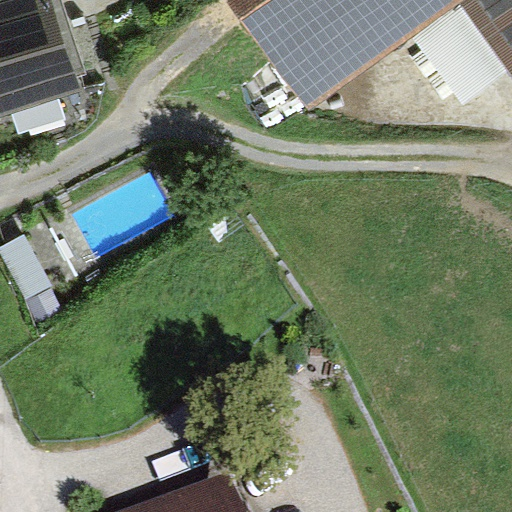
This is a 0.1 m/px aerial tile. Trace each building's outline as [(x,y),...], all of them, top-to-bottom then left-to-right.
[(0,0),(0,99),(76,76),(52,0),(0,0)] [(238,0),(314,105),(460,1),(461,0),(238,0)] [(511,0),(461,0),(460,1),(511,71),(511,0)] [(27,224),(0,237),(0,248),(21,289),(52,273),(27,224)] [(238,511),(225,480),(144,511),(238,511)]
